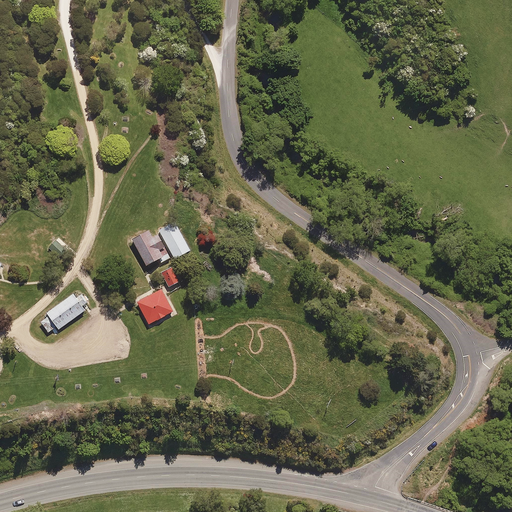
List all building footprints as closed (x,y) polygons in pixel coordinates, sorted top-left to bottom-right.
[(177,221),(161,230),(176,259),(192,250),(177,221)] [(151,230),(134,239),(148,266),(162,258),(164,262),(172,257),(160,234),(154,237),(151,230)] [(70,248),(59,238),(49,249),(60,259),(70,248)] [(173,266),(162,272),(170,287),(181,281),(173,266)] [(163,289),(138,302),(149,324),(174,311),(163,289)] [(74,293),(48,313),(48,314),(45,316),(47,318),(41,322),(49,332),(57,327),(60,330),(87,310),(84,306),(89,302),(83,294),(78,298),(74,293)]
